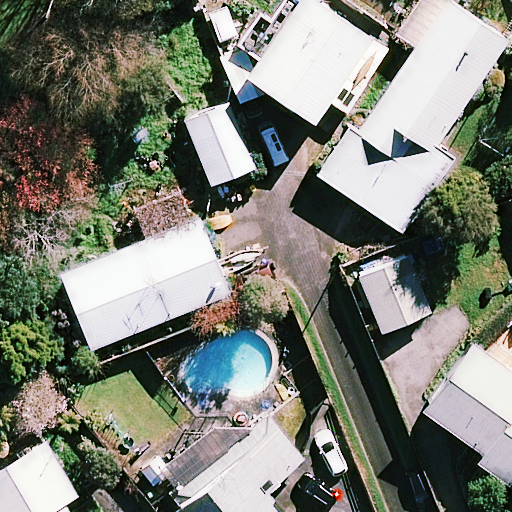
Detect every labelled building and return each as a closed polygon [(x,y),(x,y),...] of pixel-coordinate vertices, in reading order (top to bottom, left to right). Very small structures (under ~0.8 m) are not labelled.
[(386,42),(325,0),(291,0),(241,73),(308,119),(326,93),(343,105),(386,42)] [(505,39),(448,0),(445,0),(353,136),(345,131),(316,172),(400,230),(451,156),(433,144),(505,39)] [(252,164),(227,102),(184,119),(209,182),(252,164)] [(224,290),(194,216),(58,272),(89,346),(224,290)] [(427,310),(402,252),(356,272),(381,330),(427,310)] [(511,485),(511,369),(467,337),(419,404),(478,448),(472,456),(511,485)] [(301,456),(271,418),(169,497),(180,511),(277,511),(259,488),(301,456)] [(74,491),(42,435),(0,459),(0,511),(69,511),(61,498),(74,491)]
